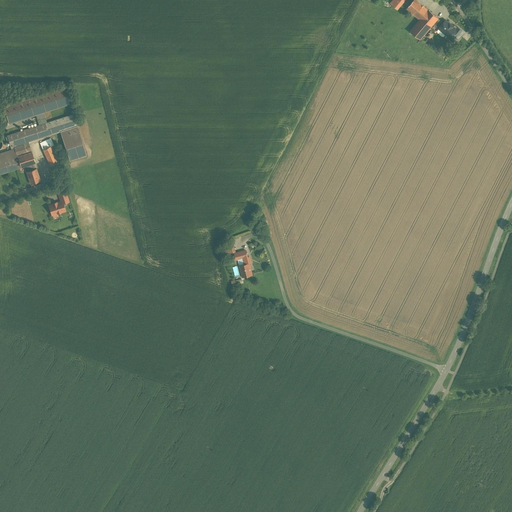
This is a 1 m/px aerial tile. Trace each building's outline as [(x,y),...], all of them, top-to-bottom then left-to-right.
[(397,10),(405,0),(388,0),(387,2),(397,10)] [(438,18),(416,0),(414,0),(407,9),(420,20),(410,31),(420,39),(434,24),(438,18)] [(439,29),(444,23),(438,18),(434,24),(439,29)] [(446,21),(444,23),(439,29),(449,38),(454,33),(457,29),(456,29),(454,26),(453,27),(446,21)] [(462,31),(458,27),(456,29),(457,29),(454,33),(455,34),(455,35),(454,35),(459,39),(463,34),(463,33),(461,31),(462,31)] [(65,86),(3,105),(8,122),(8,124),(36,115),(44,112),(71,104),(65,86)] [(10,148),(0,150),(0,175),(36,164),(28,142),(59,132),(75,127),(71,114),(48,122),(44,112),(36,115),(39,123),(6,134),(10,148)] [(84,154),(75,127),(59,132),(68,159),(84,154)] [(50,141),(40,146),(49,164),(59,159),(50,141)] [(27,172),(30,184),(40,181),(36,169),(27,172)] [(62,201),(63,204),(69,202),(66,192),(59,194),(61,202),(62,201)] [(65,211),(63,204),(62,201),(61,202),(57,203),(56,202),(53,203),(53,204),(49,206),(52,215),(65,211)] [(235,252),(232,244),(223,247),(226,255),(235,252)] [(242,258),(248,257),(246,250),(235,253),(236,260),(238,259),(242,258)] [(250,256),(248,257),(242,258),(244,265),(240,266),(243,277),(252,274),(249,263),(251,263),(250,256)]
